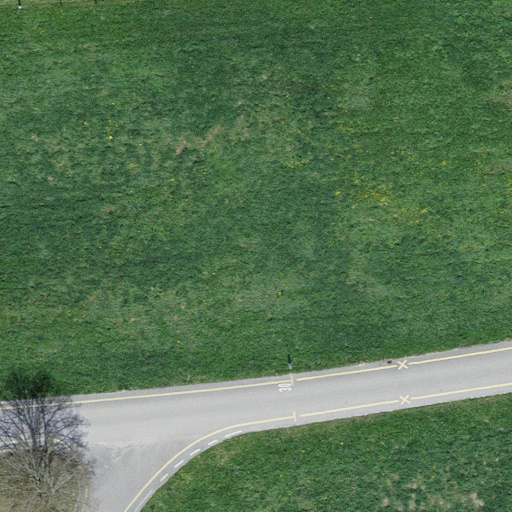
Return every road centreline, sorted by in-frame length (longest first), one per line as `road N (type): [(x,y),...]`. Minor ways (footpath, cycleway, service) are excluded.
road 1 (tertiary): [(511,360),(164,412)]
road 2 (tertiary): [(164,412),(0,425)]
